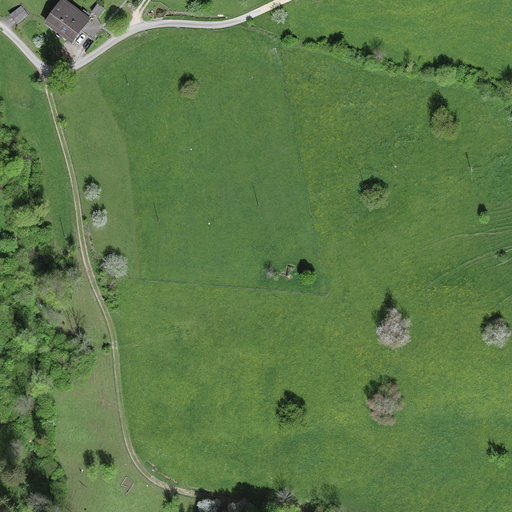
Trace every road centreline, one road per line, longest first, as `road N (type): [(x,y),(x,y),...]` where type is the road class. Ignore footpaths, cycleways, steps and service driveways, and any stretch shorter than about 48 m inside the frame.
road 1 (track): [(41,66),(88,266),(112,326),(135,463),(169,486),(254,511)]
road 2 (track): [(281,0),(231,22),(138,26),(59,69),(41,66),(0,27)]
